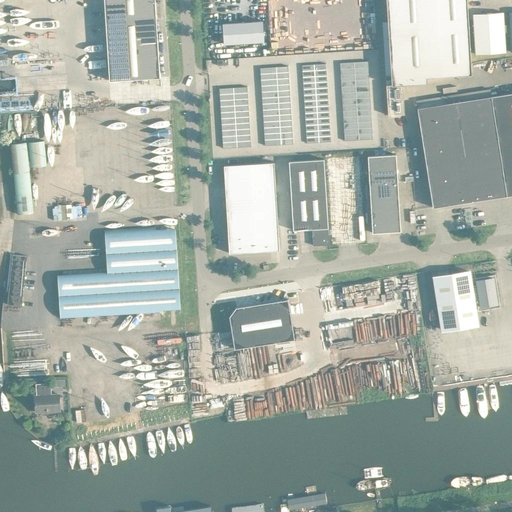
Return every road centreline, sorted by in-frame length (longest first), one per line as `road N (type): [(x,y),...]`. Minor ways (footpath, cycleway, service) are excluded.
road 1 (unclassified): [(200,285),(511,237)]
road 2 (unknown): [(196,207),(98,215),(51,237),(45,318),(62,349),(85,367)]
road 3 (unclassified): [(200,285),(183,0)]
road 4 (unknown): [(304,269),(307,338),(289,364),(238,389),(215,391),(204,383),(204,343)]
road 5 (unknown): [(188,79),(82,87),(64,71),(58,10)]
road 6 (unknown): [(376,123),(399,127),(434,249)]
road 7 (unknown): [(503,238),(507,311),(469,340)]
